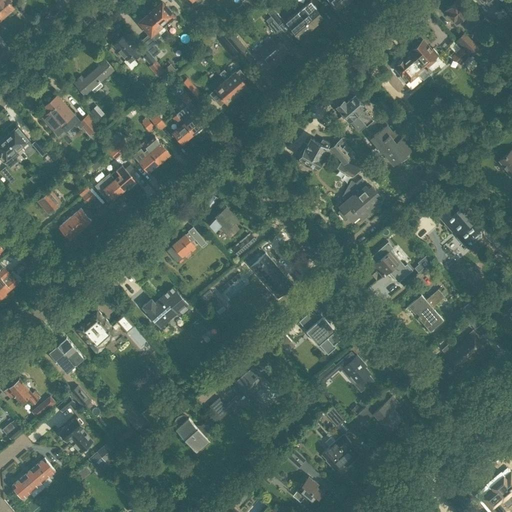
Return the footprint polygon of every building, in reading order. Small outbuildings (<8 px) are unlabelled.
[(0,0),(0,13),(3,17),(14,8),(7,0),(0,0)] [(248,10),(254,6),(248,0),(243,0),(241,1),(248,10)] [(322,16),(315,8),(316,7),(311,0),(297,12),(300,14),(312,27),(317,23),(316,22),(322,16)] [(344,4),(349,0),(329,0),(337,9),(343,3),(344,4)] [(468,11),(458,0),(457,0),(445,10),(456,24),(464,17),(473,26),(480,20),(470,9),(468,11)] [(476,0),(480,3),(482,1),(490,10),(499,2),(497,0),(476,0)] [(176,17),(162,1),(157,6),(155,5),(149,10),(162,25),(168,20),(170,22),(176,17)] [(273,9),(271,6),(266,10),(271,16),(279,26),(284,21),(274,8),(273,9)] [(153,56),(160,51),(154,44),(157,41),(155,39),(162,33),(158,29),(162,25),(149,10),(143,15),(145,16),(139,21),(149,33),(146,36),(149,39),(143,44),(153,56)] [(212,42),(216,38),(198,14),(193,18),(204,33),(212,42)] [(306,32),(312,27),(300,14),(288,24),(298,36),(305,31),(306,32)] [(275,33),(281,29),(279,26),(271,16),(266,20),(269,24),(268,24),(275,33)] [(239,53),(246,47),(231,30),(224,36),(238,51),(239,53)] [(472,56),(480,47),(464,32),(456,40),(472,56)] [(207,46),(212,42),(204,33),(199,37),(207,46)] [(232,56),(238,51),(224,36),(222,33),(217,38),(232,56)] [(130,63),(134,59),(141,54),(124,34),(113,44),(130,63)] [(275,42),(272,38),(264,45),(278,62),(284,57),(282,56),(289,51),(279,38),(275,42)] [(428,46),(422,40),(420,41),(419,40),(412,46),(413,47),(411,49),(412,49),(408,53),(410,55),(426,73),(431,69),(427,65),(439,55),(433,48),(432,49),(429,45),(428,46)] [(272,66),(278,62),(264,45),(252,55),(265,70),(271,65),(272,66)] [(461,66),(470,57),(461,47),(452,57),(461,66)] [(201,51),(194,57),(198,61),(205,55),(201,51)] [(158,76),(165,70),(163,68),(149,52),(143,57),(151,65),(149,66),(158,76)] [(426,73),(410,55),(405,59),(403,58),(396,63),(398,65),(395,67),(401,74),(399,75),(406,83),(418,73),(419,74),(421,77),(426,73)] [(472,70),(477,65),(469,58),(465,63),(472,70)] [(84,94),(91,88),(95,92),(103,85),(99,81),(114,68),(106,60),(85,79),(83,76),(82,77),(81,76),(78,78),(79,80),(75,84),(84,94)] [(245,75),(240,68),(236,72),(235,71),(225,80),(237,94),(247,85),(241,78),(245,75)] [(194,101),(202,94),(187,77),(180,84),(194,101)] [(227,102),(237,94),(225,80),(215,88),(216,89),(211,93),(220,105),(225,100),(227,102)] [(180,97),(187,104),(192,100),(185,92),(180,97)] [(67,124),(76,116),(58,95),(44,107),(48,113),(43,117),(49,124),(54,120),(59,126),(65,121),(67,124)] [(337,106),(349,120),(355,115),(358,119),(359,117),(366,126),(375,119),(370,113),(369,114),(363,108),(365,106),(355,95),(346,102),(344,100),(337,106)] [(403,119),(412,112),(402,100),(396,105),(400,110),(397,112),(403,119)] [(388,101),(383,106),(387,111),(393,106),(388,101)] [(180,110),(176,114),(193,133),(204,124),(203,123),(206,120),(198,111),(198,110),(192,103),(188,106),(182,111),(181,110),(180,110)] [(160,130),(166,125),(149,104),(142,109),(160,130)] [(97,119),(103,113),(97,106),(91,111),(97,119)] [(182,142),(193,133),(176,114),(175,112),(172,115),(173,117),(176,121),(176,122),(180,126),(173,132),(182,142)] [(89,135),(99,126),(88,114),(78,122),(89,135)] [(149,131),(155,126),(148,118),(142,122),(149,131)] [(23,159),(27,156),(23,152),(24,151),(21,146),(28,140),(23,133),(24,132),(18,125),(4,137),(21,157),(23,159)] [(394,136),(391,133),(393,132),(387,125),(374,135),(379,142),(376,144),(382,152),(383,151),(393,164),(400,159),(402,162),(408,157),(406,154),(411,149),(402,138),(398,133),(394,136)] [(118,132),(116,129),(108,136),(115,145),(122,153),(127,149),(120,141),(123,138),(121,136),(121,135),(121,134),(120,132),(119,131),(118,132)] [(21,157),(4,137),(0,140),(0,155),(10,168),(19,160),(20,161),(23,159),(21,157)] [(160,142),(156,137),(150,143),(146,139),(142,142),(153,154),(159,162),(160,161),(161,162),(166,158),(165,157),(170,153),(161,141),(160,142)] [(42,156),(49,150),(38,138),(32,143),(42,156)] [(320,143),(311,138),(308,144),(305,143),(302,147),(303,148),(299,156),(300,157),(298,161),(316,170),(331,143),(323,139),(320,143)] [(159,162),(153,154),(142,142),(139,145),(140,147),(133,153),(139,160),(148,171),(159,162)] [(338,142),(330,148),(342,161),(340,163),(337,168),(352,177),(363,168),(352,155),(351,156),(346,151),(350,148),(346,143),(343,147),(338,142)] [(116,159),(122,154),(114,146),(108,151),(116,159)] [(511,175),(511,148),(498,160),(511,175)] [(64,156),(59,161),(63,166),(69,161),(64,156)] [(130,186),(136,181),(122,164),(111,174),(115,178),(124,189),(129,184),(130,186)] [(12,182),(16,178),(6,167),(1,171),(12,182)] [(115,178),(111,174),(109,172),(95,185),(107,200),(112,196),(113,198),(124,189),(115,178)] [(348,203),(338,212),(345,221),(349,217),(352,221),(359,215),(358,214),(361,211),(365,215),(370,211),(369,211),(381,202),(376,197),(379,194),(374,188),(371,191),(366,185),(368,184),(362,177),(356,182),(351,180),(342,196),(346,200),(348,203)] [(44,183),(40,178),(35,183),(38,187),(44,183)] [(289,192),(295,187),(288,179),(282,184),(289,192)] [(82,196),(90,189),(85,183),(77,190),(82,196)] [(48,213),(61,202),(51,189),(38,200),(48,213)] [(103,204),(96,195),(91,190),(83,197),(87,202),(88,202),(95,211),(103,204)] [(464,243),(466,241),(469,243),(472,244),(481,235),(482,231),(480,229),(481,228),(461,206),(457,209),(453,205),(459,200),(449,190),(432,204),(440,213),(438,214),(464,243)] [(417,217),(431,205),(423,197),(410,209),(417,217)] [(237,218),(226,205),(215,215),(217,216),(215,218),(215,217),(209,223),(215,230),(220,225),(230,236),(239,228),(233,221),(237,218)] [(84,211),(81,208),(60,226),(70,238),(91,220),(89,217),(90,216),(90,213),(87,210),(84,210),(84,211)] [(412,225),(408,230),(412,235),(417,230),(412,225)] [(206,241),(193,226),(188,230),(189,231),(186,234),(185,233),(173,243),(173,244),(167,249),(177,262),(184,256),(183,254),(195,244),(192,241),(195,238),(201,246),(201,245),(203,247),(207,243),(206,242),(206,241)] [(238,254),(256,238),(252,233),(234,249),(238,254)] [(373,265),(383,276),(389,271),(398,282),(413,269),(407,263),(405,265),(391,250),(394,247),(388,241),(371,257),(376,262),(373,265)] [(272,265),(268,261),(266,258),(269,254),(264,250),(256,259),(251,263),(258,270),(253,274),(258,279),(263,275),(273,286),(267,290),(282,307),(294,296),(286,287),(289,284),(277,270),(279,268),(275,263),(272,265)] [(0,261),(0,297),(6,292),(5,291),(9,288),(10,289),(18,282),(0,261)] [(415,268),(418,272),(423,268),(419,264),(415,268)] [(152,298),(143,306),(161,327),(178,312),(180,315),(190,305),(174,286),(155,302),(152,298)] [(448,293),(444,288),(441,291),(438,288),(431,295),(437,303),(448,293)] [(209,298),(204,293),(200,297),(206,304),(208,302),(215,310),(222,304),(214,294),(209,298)] [(430,304),(422,294),(408,306),(431,331),(444,319),(433,307),(435,305),(433,302),(430,304)] [(467,312),(473,307),(470,303),(464,309),(467,312)] [(475,329),(485,320),(474,307),(464,316),(475,329)] [(112,325),(98,309),(92,315),(94,318),(80,329),(95,347),(116,330),(120,326),(127,333),(136,325),(124,312),(115,320),(116,322),(112,325)] [(328,354),(336,346),(334,344),(341,338),(333,330),(335,329),(330,323),(323,315),(321,316),(318,312),(315,315),(311,310),(299,321),(306,329),(306,330),(318,344),(318,343),(328,354)] [(473,329),(469,333),(471,335),(475,339),(478,336),(473,329)] [(284,348),(292,341),(283,331),(275,338),(284,348)] [(216,332),(217,334),(213,338),(211,337),(219,346),(224,341),(216,332)] [(66,337),(63,334),(57,339),(60,342),(58,344),(76,364),(84,357),(78,350),(79,350),(67,337),(66,337)] [(458,369),(482,348),(471,335),(446,356),(458,369)] [(57,345),(54,342),(48,348),(50,351),(62,365),(68,371),(76,364),(58,344),(57,345)] [(358,382),(370,373),(362,364),(364,362),(357,355),(342,368),(349,375),(351,374),(358,382)] [(255,365),(237,380),(235,384),(233,386),(238,393),(226,404),(219,397),(216,400),(217,401),(218,403),(221,405),(225,410),(227,412),(228,411),(230,411),(232,411),(233,409),(235,407),(236,405),(236,402),(238,400),(238,399),(247,392),(262,411),(281,395),(255,365)] [(320,390),(327,384),(319,373),(311,380),(320,390)] [(32,392),(19,377),(4,390),(11,397),(14,394),(21,402),(28,397),(33,403),(40,396),(35,390),(32,392)] [(78,384),(70,392),(83,407),(92,400),(78,384)] [(37,418),(56,402),(50,395),(31,410),(37,418)] [(388,430),(402,418),(393,408),(399,403),(392,395),(374,411),(373,412),(375,414),(388,430)] [(78,406),(70,396),(58,405),(63,411),(71,404),(75,409),(78,406)] [(219,420),(227,412),(225,410),(221,405),(218,403),(217,401),(216,400),(209,405),(216,413),(202,425),(195,425),(189,418),(188,419),(186,417),(187,416),(186,415),(185,415),(183,415),(182,415),(180,415),(179,415),(177,416),(177,417),(176,418),(175,418),(175,420),(174,421),(174,422),(174,423),(174,425),(174,426),(175,427),(176,426),(178,428),(176,429),(197,453),(210,441),(205,435),(209,431),(209,429),(209,426),(210,424),(211,423),(212,421),(214,420),(217,420),(219,420)] [(152,423),(162,414),(152,403),(142,411),(152,423)] [(356,412),(360,408),(356,404),(352,408),(356,412)] [(337,426),(344,419),(332,405),(324,412),(337,426)] [(373,412),(374,411),(369,405),(351,420),(358,428),(375,414),(373,412)] [(93,440),(81,426),(84,424),(77,416),(60,430),(61,432),(60,433),(60,435),(63,438),(65,438),(66,437),(67,439),(69,437),(81,450),(93,440)] [(12,439),(23,429),(15,419),(12,422),(16,427),(8,434),(12,439)] [(123,449),(137,437),(130,428),(116,440),(123,449)] [(346,466),(360,454),(349,442),(351,441),(344,433),(322,453),(327,459),(326,459),(335,470),(343,463),(346,466)] [(98,451),(106,460),(118,450),(110,441),(98,451)] [(299,468),(307,459),(289,443),(282,451),(287,455),(286,456),(299,468)] [(45,457),(12,485),(23,497),(56,469),(45,457)] [(493,488),(482,497),(495,511),(505,511),(508,509),(506,506),(511,500),(511,472),(506,477),(505,475),(492,486),(493,488)] [(313,502),(323,491),(317,485),(318,483),(309,475),(298,489),(293,495),(300,501),(305,495),(313,502)] [(242,502),(253,490),(248,484),(242,481),(222,498),(229,505),(236,497),(242,502)]
